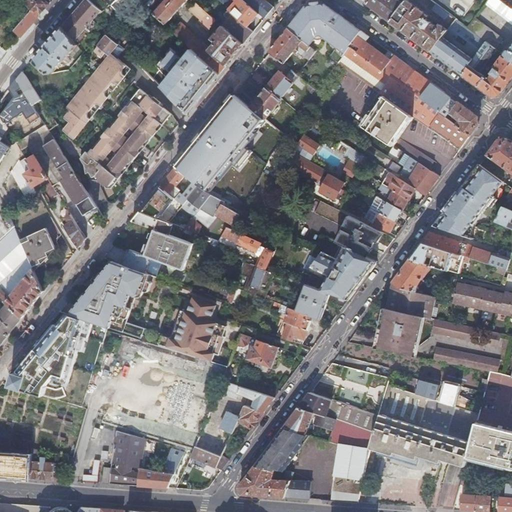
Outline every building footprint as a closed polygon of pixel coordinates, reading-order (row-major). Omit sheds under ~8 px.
[(23,0),(32,9),(38,16),(44,9),(49,4),(44,0),(23,0)] [(67,21),(62,27),(74,41),(96,16),(102,10),(91,0),(85,0),(83,2),(75,11),(67,21)] [(164,0),(153,13),(165,24),(172,16),(171,15),(180,5),(181,6),(186,0),(164,0)] [(264,18),(273,7),(265,0),(219,0),(231,11),(231,12),(248,27),(249,26),(259,14),(264,18)] [(368,0),(367,2),(384,15),(390,19),(403,2),(400,0),(368,0)] [(429,15),(408,0),(404,0),(403,2),(390,19),(418,40),(431,50),(447,29),(440,23),(438,26),(427,18),(429,15)] [(431,0),(435,3),(449,13),(456,18),(467,27),(475,18),(487,3),(488,0),(431,0)] [(511,7),(502,0),(488,0),(487,3),(511,22),(511,43),(509,47),(508,46),(503,53),(502,53),(503,53),(511,60),(511,7)] [(196,2),(196,1),(189,8),(201,19),(198,20),(209,29),(209,25),(215,18),(212,16),(196,2)] [(449,13),(435,3),(432,8),(445,18),(449,13)] [(353,41),(362,30),(342,15),(328,5),(316,7),(304,8),(289,27),(303,39),(318,20),(337,34),(303,78),(317,89),(337,63),(350,46),(350,45),(353,41)] [(38,16),(32,9),(13,31),(20,37),(31,24),(38,16)] [(249,37),(254,31),(249,26),(248,27),(231,12),(229,10),(225,14),(229,18),(223,25),(244,43),(249,37)] [(217,20),(218,21),(220,18),(219,17),(221,14),(217,11),(212,16),(215,18),(217,20)] [(459,70),(462,72),(473,58),(486,41),(467,27),(456,18),(447,29),(431,50),(445,60),(459,70)] [(502,38),(475,18),(467,27),(486,41),(496,48),(502,38)] [(177,35),(187,44),(194,36),(195,35),(180,21),(172,30),(177,35)] [(235,54),(244,43),(223,25),(222,25),(211,38),(215,42),(209,49),(227,65),(235,54)] [(47,43),(32,61),(47,74),(52,73),(64,59),(67,57),(77,45),(74,41),(62,27),(47,43)] [(316,50),(303,39),(289,27),(279,39),(269,51),(284,63),(294,50),(296,52),(299,50),(303,52),(306,48),(313,54),(316,50)] [(447,116),(450,111),(458,101),(432,82),(400,58),(389,50),(385,54),(366,40),(370,36),(362,30),(353,41),(361,47),(358,51),(350,45),(350,46),(337,63),(385,95),(414,116),(460,148),(465,141),(471,133),(456,123),(447,116)] [(125,49),(107,35),(94,51),(102,57),(106,52),(109,56),(70,103),(73,106),(64,116),(68,120),(66,123),(78,133),(131,69),(117,58),(125,49)] [(223,69),(227,65),(209,49),(203,44),(194,36),(187,44),(189,45),(196,52),(220,73),(223,69)] [(511,78),(511,60),(503,53),(498,60),(499,61),(491,72),(488,70),(485,75),(479,71),(496,48),(486,41),(473,58),(462,72),(472,79),(493,95),(500,94),(511,78)] [(152,77),(187,114),(203,94),(220,73),(196,52),(189,45),(187,47),(185,45),(183,48),(185,50),(181,55),(178,53),(180,51),(171,44),(168,47),(166,46),(164,48),(166,50),(165,52),(167,54),(165,57),(162,55),(160,57),(158,56),(156,58),(158,59),(158,60),(157,60),(157,61),(155,64),(160,67),(152,77)] [(20,75),(16,79),(21,87),(32,105),(41,99),(23,71),(20,75)] [(279,71),(267,86),(281,97),(293,82),(279,71)] [(85,150),(79,156),(91,176),(96,173),(98,178),(98,180),(100,181),(104,187),(110,188),(122,173),(171,114),(163,107),(161,107),(159,105),(161,102),(153,96),(152,97),(151,95),(152,94),(143,85),(131,99),(127,104),(118,115),(109,126),(100,136),(91,147),(87,152),(85,150)] [(281,97),(267,86),(250,106),(264,118),(281,97)] [(21,87),(1,116),(6,125),(23,112),(31,123),(40,117),(32,105),(21,87)] [(411,119),(414,116),(385,95),(369,117),(367,115),(361,123),(372,130),(397,147),(429,168),(434,161),(399,137),(402,133),(411,119)] [(241,99),(224,120),(188,166),(220,191),(256,147),(273,125),(264,118),(250,106),(241,99)] [(458,101),(450,111),(460,118),(456,123),(471,133),(479,122),(477,115),(468,108),(458,101)] [(6,125),(1,116),(0,117),(0,162),(10,148),(1,141),(3,139),(2,137),(8,128),(6,125)] [(26,143),(28,146),(32,153),(44,146),(65,178),(62,179),(63,180),(84,215),(97,207),(48,129),(26,143)] [(327,177),(323,175),(326,169),(309,161),(313,154),(314,155),(320,145),(304,134),(297,144),(304,148),(300,156),(294,153),(287,165),(318,181),(317,183),(321,186),(319,190),(336,199),(340,192),(342,189),(346,182),(329,172),(327,177)] [(511,172),(511,141),(506,137),(498,139),(492,147),(487,154),(503,166),(507,168),(511,172)] [(44,146),(32,153),(33,154),(48,177),(50,181),(53,186),(63,180),(62,179),(65,178),(44,146)] [(359,163),(364,154),(350,146),(344,154),(359,163)] [(438,177),(440,175),(429,168),(397,147),(395,150),(404,156),(400,163),(404,166),(405,166),(433,184),(438,177)] [(26,171),(24,172),(33,186),(48,177),(33,154),(26,159),(32,168),(26,171)] [(20,161),(26,171),(32,168),(26,159),(25,157),(20,161)] [(353,176),(357,167),(347,162),(343,171),(353,176)] [(495,191),(502,181),(495,176),(479,164),(472,174),(447,208),(434,225),(463,235),(485,205),(495,191)] [(431,187),(433,184),(405,166),(404,166),(400,172),(397,171),(395,174),(400,177),(416,187),(426,193),(431,187)] [(163,183),(160,186),(174,197),(181,190),(176,186),(185,175),(175,168),(163,183)] [(14,178),(27,200),(38,194),(33,186),(24,172),(14,178)] [(410,198),(416,187),(400,177),(395,174),(393,173),(389,179),(396,184),(393,189),(410,198)] [(53,186),(50,181),(47,184),(48,186),(48,189),(53,197),(58,194),(53,186)] [(177,200),(183,205),(188,199),(189,199),(197,189),(199,187),(193,182),(183,194),(182,194),(177,200)] [(403,209),(410,198),(393,189),(383,182),(376,194),(387,200),(403,209)] [(151,198),(140,211),(159,218),(175,198),(174,197),(160,186),(151,198)] [(202,189),(199,187),(197,189),(189,199),(188,199),(183,205),(181,207),(193,216),(211,194),(202,189)] [(211,194),(193,216),(184,228),(187,229),(194,232),(198,233),(201,225),(195,220),(197,218),(199,216),(207,223),(215,214),(233,223),(240,213),(222,204),(224,202),(211,194)] [(397,221),(403,209),(387,200),(376,194),(370,206),(380,212),(397,221)] [(337,208),(320,200),(314,211),(343,226),(336,240),(341,243),(347,246),(366,255),(371,246),(372,247),(374,243),(375,240),(376,240),(381,230),(376,227),(365,222),(337,208)] [(464,235),(470,237),(474,225),(487,206),(485,205),(463,235),(464,235)] [(391,232),(397,221),(380,212),(370,206),(367,213),(364,211),(361,217),(374,223),(391,232)] [(511,228),(511,211),(503,208),(501,207),(495,222),(506,226),(511,228)] [(155,229),(169,234),(173,223),(169,222),(159,218),(140,211),(138,214),(132,221),(155,229)] [(0,241),(15,228),(10,217),(4,223),(0,214),(0,241)] [(64,225),(78,248),(86,238),(71,214),(66,217),(61,220),(64,225)] [(46,226),(20,240),(30,261),(31,263),(40,260),(39,256),(48,253),(46,249),(56,247),(46,226)] [(256,265),(257,266),(266,269),(274,251),(261,245),(262,242),(228,226),(222,235),(261,253),(256,265)] [(20,240),(15,228),(0,241),(0,296),(6,302),(10,297),(1,289),(5,285),(8,283),(10,285),(30,261),(20,240)] [(162,261),(184,268),(194,243),(169,234),(155,229),(152,238),(151,242),(150,245),(147,255),(151,257),(162,261)] [(422,242),(454,253),(454,252),(504,268),(507,270),(511,254),(511,251),(507,250),(508,257),(461,243),(462,242),(430,231),(422,242)] [(470,237),(464,235),(463,239),(465,241),(473,244),(475,239),(471,238),(470,237)] [(261,245),(274,251),(276,248),(262,242),(261,245)] [(419,245),(409,258),(433,265),(433,266),(445,269),(449,270),(454,253),(422,242),(419,245)] [(331,292),(348,298),(363,279),(377,260),(366,255),(347,246),(341,259),(323,250),(317,257),(308,269),(327,279),(322,289),(331,292)] [(146,272),(151,257),(147,255),(130,249),(126,261),(124,264),(125,265),(146,272)] [(304,267),(308,269),(317,257),(311,254),(304,267)] [(151,257),(146,272),(151,274),(157,276),(162,261),(151,257)] [(392,281),(394,283),(399,287),(417,291),(419,283),(421,284),(424,280),(423,279),(433,266),(433,265),(409,258),(400,271),(392,281)] [(124,264),(113,260),(69,313),(78,316),(78,317),(93,322),(108,326),(128,333),(141,337),(144,327),(126,321),(136,294),(139,295),(140,295),(141,295),(142,294),(144,290),(146,289),(151,274),(146,272),(125,265),(124,264)] [(248,276),(243,289),(265,297),(275,272),(266,269),(257,266),(256,265),(244,260),(240,273),(248,276)] [(34,302),(44,291),(33,268),(17,289),(14,292),(10,297),(6,302),(7,303),(22,318),(34,302)] [(385,308),(388,308),(394,283),(392,281),(391,283),(390,288),(389,290),(385,308)] [(503,293),(484,288),(456,281),(451,301),(511,314),(511,292),(503,291),(503,293)] [(305,283),(296,309),(311,314),(313,315),(321,318),(331,292),(322,289),(305,283)] [(423,316),(425,317),(430,294),(417,291),(399,287),(394,283),(388,308),(423,316)] [(11,290),(5,285),(1,289),(10,297),(14,292),(11,290)] [(231,285),(225,300),(231,302),(236,287),(231,285)] [(425,317),(428,317),(433,295),(430,294),(425,317)] [(161,334),(158,343),(212,360),(214,353),(216,353),(223,335),(226,325),(210,320),(216,305),(192,296),(187,311),(181,309),(172,335),(169,337),(161,334)] [(0,344),(10,332),(22,318),(7,303),(0,311),(0,344)] [(286,313),(289,306),(282,303),(279,311),(286,313)] [(288,322),(283,337),(285,338),(292,340),(294,334),(304,338),(311,320),(309,319),(311,314),(296,309),(289,306),(286,313),(284,321),(288,322)] [(388,308),(385,318),(380,338),(378,348),(414,355),(421,326),(423,316),(388,308)] [(78,316),(69,313),(59,326),(57,323),(18,371),(21,373),(20,374),(14,373),(10,385),(44,395),(47,385),(53,377),(69,382),(83,335),(89,337),(93,322),(78,317),(78,316)] [(443,320),(436,319),(434,329),(434,331),(440,333),(441,330),(443,320)] [(481,329),(443,320),(441,330),(440,333),(476,340),(479,341),(481,329)] [(499,346),(502,333),(489,330),(486,343),(499,346)] [(247,342),(250,336),(241,333),(237,343),(243,345),(247,342)] [(225,336),(223,335),(216,353),(218,354),(225,336)] [(272,367),(279,346),(257,338),(255,345),(252,344),(247,358),(256,361),(261,363),(272,367)] [(434,359),(470,367),(491,371),(494,358),(473,354),(437,347),(434,359)] [(494,358),(491,371),(497,373),(500,359),(494,358)] [(341,375),(341,364),(332,363),(332,375),(341,375)] [(419,379),(415,393),(428,397),(441,401),(442,397),(438,396),(438,397),(436,397),(439,384),(419,379)] [(268,407),(275,397),(267,394),(228,382),(223,381),(222,383),(226,385),(225,387),(255,399),(252,407),(265,411),(268,407)] [(459,385),(446,382),(445,386),(442,397),(441,401),(467,409),(470,400),(457,393),(459,385)] [(486,384),(480,383),(478,390),(484,392),(486,384)] [(458,465),(464,467),(467,457),(468,452),(471,442),(419,427),(422,416),(428,397),(415,393),(388,385),(384,399),(379,415),(374,432),(370,447),(377,450),(376,454),(416,465),(418,458),(421,459),(440,464),(441,460),(445,461),(452,463),(458,465)] [(269,390),(267,394),(275,397),(279,392),(274,388),(269,390)] [(321,396),(310,392),(308,395),(299,407),(314,412),(326,416),(331,399),(324,397),(321,396)] [(480,405),(474,403),(471,410),(479,413),(480,405)] [(252,427),(265,411),(252,407),(245,405),(240,416),(239,419),(240,420),(246,424),(252,427)] [(314,412),(299,407),(296,411),(284,427),(307,434),(313,415),(314,412)] [(240,416),(229,410),(221,428),(232,433),(239,419),(240,416)] [(333,429),(336,419),(326,416),(314,412),(313,415),(317,418),(315,423),(333,429)] [(368,452),(370,447),(374,432),(336,419),(333,429),(329,441),(337,443),(368,452)] [(471,442),(468,452),(511,463),(511,429),(476,421),(474,432),(471,442)] [(284,470),(310,435),(307,434),(284,427),(277,436),(255,466),(275,471),(276,468),(284,470)] [(150,439),(118,430),(112,462),(109,482),(118,484),(157,486),(168,487),(185,452),(171,448),(159,447),(156,466),(164,467),(163,471),(143,468),(144,461),(141,461),(143,450),(148,451),(150,439)] [(333,500),(358,502),(368,452),(337,443),(332,489),(334,490),(333,500)] [(222,456),(196,446),(193,451),(191,456),(208,463),(212,464),(217,466),(222,469),(229,459),(223,454),(222,456)] [(41,449),(31,448),(30,456),(29,461),(28,477),(45,479),(62,480),(63,463),(45,461),(46,457),(41,456),(41,449)] [(0,475),(1,475),(28,477),(29,461),(30,456),(0,453),(0,475)] [(251,494),(285,497),(291,479),(279,479),(278,480),(278,481),(274,481),(273,478),(275,471),(255,466),(240,486),(243,493),(251,494)] [(465,485),(468,475),(462,474),(460,484),(465,485)] [(297,498),(310,499),(312,481),(291,479),(285,497),(297,498)] [(511,511),(511,484),(506,483),(505,497),(500,497),(498,511),(511,511)] [(475,511),(476,495),(461,494),(460,510),(475,511)] [(491,496),(476,495),(475,511),(489,511),(491,496)] [(0,511),(37,511),(40,505),(27,505),(3,503),(0,502),(0,511)]
